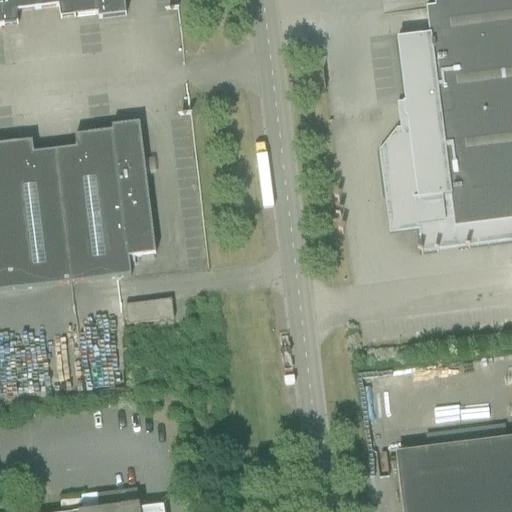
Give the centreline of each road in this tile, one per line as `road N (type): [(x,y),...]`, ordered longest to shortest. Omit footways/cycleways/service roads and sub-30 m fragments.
road 1 (unclassified): [(322,511),(264,0)]
road 2 (unknown): [(148,0),(177,279)]
road 3 (unknown): [(179,511),(161,472),(117,434),(0,447)]
road 4 (unknown): [(177,279),(0,308)]
